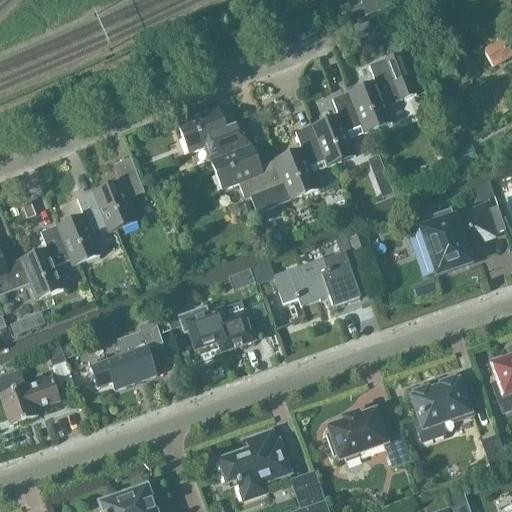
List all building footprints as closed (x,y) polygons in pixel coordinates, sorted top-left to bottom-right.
[(385,0),(372,0),(378,13),(389,9),(385,0)] [(511,58),(511,38),(485,54),(494,70),(511,58)] [(365,136),(393,126),(386,109),(416,97),(401,57),(386,63),(389,70),(373,75),(377,84),(349,95),(350,96),(350,95),(363,129),(362,129),(365,136)] [(511,102),(504,89),(491,96),(502,116),(511,110),(511,102)] [(328,170),(356,159),(349,142),(365,136),(362,129),(363,129),(350,95),(350,96),(334,102),(340,117),(312,128),(312,129),(325,163),(328,170)] [(211,164),(251,149),(242,126),(226,132),(218,112),(178,127),(189,155),(205,148),(211,164)] [(284,186),(251,199),(257,216),(319,192),(310,169),(325,163),(312,129),(297,135),(303,151),(275,162),(275,163),(284,186)] [(473,147),(454,154),(460,170),(478,163),(473,147)] [(251,199),(284,186),(275,163),(259,169),(252,148),(251,149),(211,164),(222,192),(245,183),(251,199)] [(94,194),(107,228),(109,235),(137,224),(128,201),(144,194),(130,161),(114,167),(120,183),(93,193),(94,194)] [(386,177),(376,181),(383,200),(394,196),(386,177)] [(489,185),(475,191),(480,204),(494,199),(489,185)] [(94,194),(77,201),(83,216),(56,226),(57,227),(70,261),(72,268),(101,257),(91,234),(107,228),(94,194)] [(249,204),(242,207),(244,214),(252,211),(249,204)] [(349,204),(336,209),(339,217),(352,212),(349,204)] [(426,231),(422,232),(437,275),(469,264),(463,247),(491,237),(482,212),(454,222),(454,221),(450,212),(422,221),(426,231)] [(275,223),(264,227),(268,237),(279,233),(275,223)] [(20,260),(20,261),(29,285),(36,302),(64,291),(55,267),(70,261),(57,227),(41,234),(47,250),(20,260)] [(364,236),(349,242),(354,256),(369,251),(364,236)] [(351,253),(343,255),(348,269),(349,270),(356,268),(351,253)] [(349,270),(348,269),(343,255),(323,262),(275,279),(274,279),(275,282),(283,307),(298,301),(301,309),(320,303),(319,298),(328,295),(332,306),(358,297),(349,270)] [(0,296),(29,285),(20,261),(4,267),(0,256),(0,296)] [(271,267),(253,273),(258,288),(275,282),(274,279),(275,279),(271,267)] [(181,328),(177,318),(182,317),(176,302),(162,307),(171,332),(181,328)] [(220,354),(221,356),(223,355),(234,351),(242,348),(254,344),(256,344),(255,341),(245,314),(244,314),(227,320),(223,311),(223,310),(208,315),(206,309),(182,317),(177,318),(181,328),(184,337),(189,335),(194,351),(195,353),(197,352),(217,345),(220,354)] [(118,342),(124,358),(90,369),(97,389),(113,384),(115,391),(156,377),(147,349),(161,344),(154,322),(139,328),(141,334),(118,342)] [(21,323),(10,327),(14,338),(25,334),(21,323)] [(78,360),(66,364),(70,375),(82,371),(78,360)] [(511,361),(493,368),(500,387),(496,389),(500,398),(497,399),(497,400),(500,399),(502,404),(511,399),(511,361)] [(66,364),(53,369),(61,393),(75,388),(70,375),(66,364)] [(26,388),(20,373),(0,380),(0,395),(0,397),(11,428),(19,425),(37,419),(35,411),(60,402),(52,380),(26,389),(26,388)] [(427,395),(426,392),(413,396),(415,400),(413,400),(419,419),(414,421),(422,445),(444,438),(440,425),(453,421),(454,425),(474,418),(468,401),(464,403),(458,384),(456,385),(455,381),(440,386),(441,390),(427,395)] [(374,415),(345,425),(329,431),(330,435),(326,437),(334,459),(339,458),(340,462),(344,460),(346,465),(360,460),(358,455),(384,446),(393,470),(411,464),(400,434),(383,440),(374,415)] [(262,485),(288,475),(289,475),(278,444),(274,445),(271,435),(245,444),(249,454),(219,465),(227,486),(236,482),(244,503),(252,500),(255,498),(259,496),(261,493),(263,489),(262,485)] [(497,438),(481,444),(492,473),(508,468),(497,438)] [(293,489),(301,511),(325,504),(317,481),(293,489)] [(144,492),(142,488),(124,494),(125,498),(101,507),(102,510),(99,511),(153,511),(151,504),(146,491),(144,492)]
